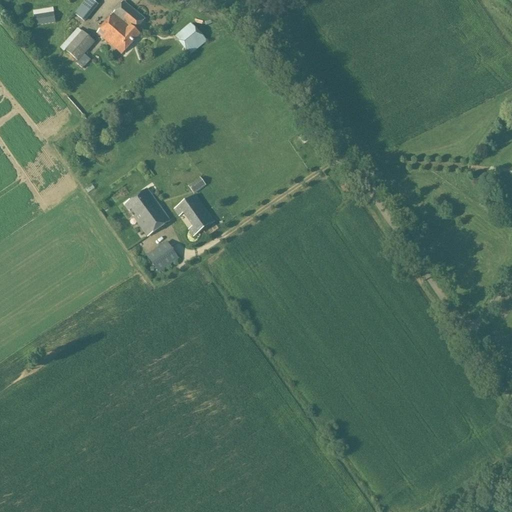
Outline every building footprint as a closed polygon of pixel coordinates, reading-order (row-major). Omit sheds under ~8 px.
[(90,0),(85,0),(74,14),(85,23),(98,6),(90,0)] [(124,2),(116,13),(97,34),(122,56),(141,35),(136,30),(145,20),(124,2)] [(54,13),(34,16),(36,27),(56,24),(54,13)] [(192,24),(174,38),(189,56),(207,42),(192,24)] [(85,55),(95,43),(82,32),(78,29),(60,49),(84,69),(91,61),(85,55)] [(201,177),(188,186),(194,194),(207,185),(201,177)] [(133,216),(148,237),(170,222),(147,190),(125,205),(133,216)] [(174,211),(179,217),(184,215),(193,228),(188,231),(193,239),(215,223),(196,195),(174,211)] [(167,242),(147,256),(159,274),(179,259),(167,242)]
